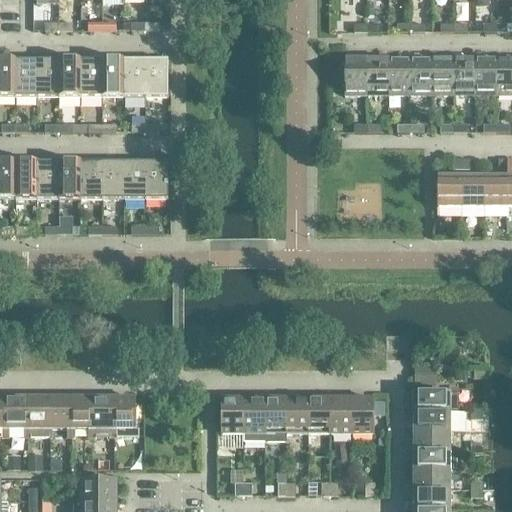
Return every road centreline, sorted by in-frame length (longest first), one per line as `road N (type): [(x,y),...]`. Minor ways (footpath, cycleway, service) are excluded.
road 1 (unknown): [(511,34),(301,33)]
road 2 (unknown): [(178,135),(0,142)]
road 3 (unknown): [(0,226),(178,225)]
